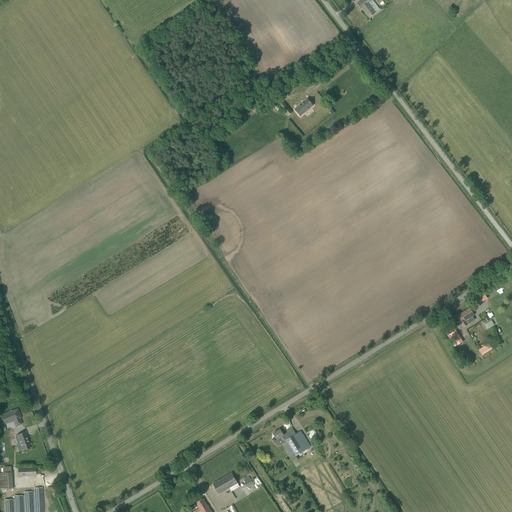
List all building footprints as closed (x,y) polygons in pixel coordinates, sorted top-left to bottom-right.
[(379,9),(372,0),(361,0),(357,4),(361,9),(362,8),(369,17),(375,12),(379,9)] [(293,112),(284,102),(283,102),(281,99),(277,103),(280,106),(279,106),(288,117),(293,112)] [(313,105),(307,99),(294,109),(300,116),(313,105)] [(487,298),(484,294),(474,300),(477,304),(487,298)] [(472,316),(474,315),(470,308),(456,316),(460,323),(461,323),(463,328),(470,323),(475,320),(472,316)] [(485,325),(488,329),(494,325),(492,321),(485,325)] [(454,347),(463,342),(454,327),(446,332),(454,347)] [(482,356),(492,349),(489,344),(479,350),(482,356)] [(13,411),(1,415),(4,424),(20,418),(21,418),(17,409),(13,411)] [(307,432),(310,438),(317,434),(314,428),(307,432)] [(291,457),(310,446),(301,431),(294,436),(292,433),(287,436),(286,435),(284,437),(280,429),(273,433),(275,437),(272,439),(275,444),(281,440),(283,443),(282,443),(291,457)] [(21,433),(17,435),(22,451),(25,450),(30,448),(28,443),(29,443),(25,432),(21,433)] [(36,475),(35,467),(18,468),(19,476),(36,475)] [(1,473),(0,472),(0,488),(1,489),(12,488),(12,473),(3,473),(2,473),(1,473)] [(219,494),(238,483),(232,473),(213,484),(219,494)] [(254,478),(245,483),(247,487),(253,484),(252,482),(255,480),(254,478)] [(5,499),(5,511),(44,511),(43,487),(34,487),(35,509),(34,506),(33,491),(24,491),(25,510),(24,507),(23,495),(14,495),(14,498),(5,499)] [(232,491),(221,497),(224,503),(236,498),(232,491)] [(210,511),(202,498),(196,503),(199,508),(193,511),(210,511)]
